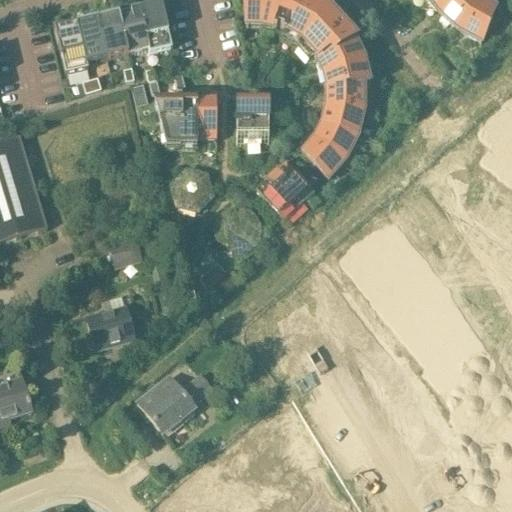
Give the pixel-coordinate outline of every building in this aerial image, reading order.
[(329,82),(331,90),(364,89),(369,88),(363,64),(354,45),(349,37),(328,14),(301,0),(242,0),(245,34),(247,34),(247,32),(264,33),(265,28),(275,30),(273,36),(276,37),(277,34),(283,36),(282,39),(284,40),(300,49),(315,65),(324,84),(329,82)] [(428,0),(438,15),(456,0),(428,0)] [(457,33),(480,1),(478,0),(456,0),(438,15),(457,33)] [(494,9),(480,1),(457,33),(479,45),(479,46),(481,46),(496,8),(494,8),(494,9)] [(139,14),(150,58),(171,53),(161,9),(139,14)] [(139,14),(118,19),(128,59),(148,54),(149,58),(150,58),(139,14)] [(107,64),(128,59),(118,19),(97,24),(107,64)] [(76,29),(87,73),(88,73),(87,69),(107,64),(97,24),(76,29)] [(65,78),(87,73),(76,29),(55,34),(65,78)] [(179,69),(171,71),(173,80),(181,79),(179,69)] [(131,72),(123,74),(126,86),(134,84),(131,72)] [(153,73),(145,75),(148,86),(156,85),(153,73)] [(181,79),(174,81),(177,92),(184,91),(181,79)] [(90,84),(93,95),(101,93),(97,82),(90,84)] [(93,95),(90,84),(82,86),(85,98),(93,95)] [(156,86),(149,88),(152,99),(159,97),(156,86)] [(142,89),(131,92),(136,111),(147,108),(142,89)] [(364,114),(364,89),(331,90),(325,91),(325,109),(364,114)] [(196,147),(196,141),(196,105),(161,105),(135,112),(138,126),(159,125),(165,147),(196,147)] [(196,105),(196,141),(215,141),(215,105),(196,105)] [(236,147),(268,147),(268,105),(236,105),(236,147)] [(511,108),(479,138),(495,152),(487,160),(501,174),(511,162),(511,108)] [(325,109),(322,126),(358,140),(364,114),(325,109)] [(358,140),(322,126),(314,141),(346,163),(358,140)] [(19,141),(0,146),(0,246),(47,233),(19,141)] [(346,163),(314,141),(303,153),(302,152),(301,153),(329,184),(330,183),(329,182),(346,163)] [(511,162),(501,174),(502,175),(509,168),(511,170),(511,162)] [(283,224),(313,197),(286,167),(256,194),(283,224)] [(197,215),(212,200),(206,180),(186,175),(171,190),(177,210),(197,215)] [(257,242),(258,238),(259,234),(258,230),(257,226),(256,224),(253,220),(252,219),(249,216),(247,215),(245,214),(241,219),(240,218),(237,217),(236,216),(233,216),(230,216),(227,216),(225,217),(223,218),(222,219),(220,220),(217,224),(217,225),(216,228),(215,231),(215,232),(216,235),(217,238),(218,240),(220,243),(223,245),(226,247),(229,248),(233,248),(235,260),(240,259),(245,257),(247,255),(250,252),(252,251),(255,247),(257,242)] [(370,242),(351,257),(377,288),(415,256),(397,235),(377,251),(370,242)] [(107,251),(114,273),(142,265),(136,243),(107,251)] [(172,257),(183,254),(181,246),(169,249),(172,257)] [(174,265),(185,262),(183,254),(172,257),(174,265)] [(185,262),(174,265),(176,273),(187,270),(185,262)] [(211,273),(219,282),(225,276),(217,267),(211,273)] [(177,280),(189,277),(187,270),(176,273),(177,280)] [(205,277),(213,286),(219,282),(211,273),(205,277)] [(430,275),(388,308),(404,328),(446,295),(430,275)] [(191,285),(189,277),(177,280),(179,288),(191,285)] [(213,286),(205,277),(199,283),(207,292),(213,286)] [(179,288),(181,295),(193,292),(191,285),(179,288)] [(195,301),(193,292),(181,295),(184,304),(195,301)] [(446,295),(404,328),(419,348),(458,318),(443,299),(447,296),(446,295)] [(86,336),(84,341),(86,351),(91,354),(94,353),(94,354),(134,344),(125,311),(85,321),(89,336),(86,336)] [(282,313),(267,327),(274,335),(289,322),(282,313)] [(448,348),(428,362),(452,394),(492,365),(475,342),(455,357),(448,348)] [(352,354),(335,365),(341,375),(358,364),(352,354)] [(358,364),(341,375),(347,384),(364,374),(358,364)] [(136,406),(162,438),(194,413),(191,410),(211,394),(199,380),(180,395),(177,392),(167,400),(158,389),(138,406),(137,405),(136,406)] [(0,425),(32,415),(22,382),(0,389),(0,429),(1,429),(0,425)] [(511,397),(504,386),(459,416),(473,437),(511,410),(511,397)] [(511,410),(473,437),(488,458),(511,441),(511,410)] [(399,430),(382,441),(388,451),(405,440),(399,430)] [(405,440),(388,451),(394,460),(411,450),(405,440)] [(204,511),(221,511),(242,496),(251,507),(273,490),(263,478),(257,482),(241,461),(194,498),(204,511)] [(511,471),(492,484),(505,505),(511,501),(511,471)] [(437,492),(420,503),(425,511),(426,511),(443,502),(437,492)] [(381,504),(375,493),(363,501),(369,511),(381,504)] [(443,502),(426,511),(448,511),(449,511),(443,502)] [(283,511),(277,503),(265,511),(283,511)]
